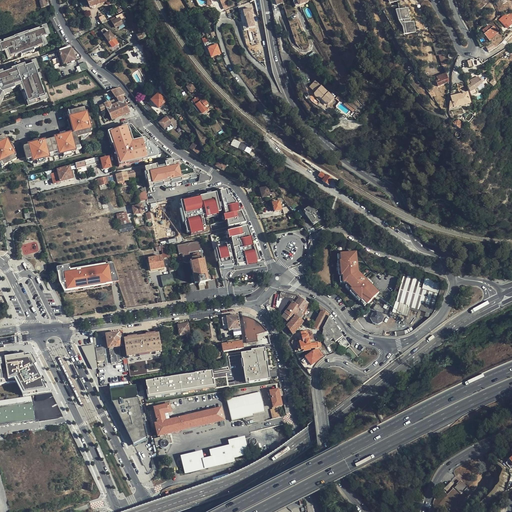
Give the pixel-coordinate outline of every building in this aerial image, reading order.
[(104,0),(86,0),(90,9),(106,2),(104,0)] [(226,0),(220,0),(224,9),(229,8),(226,0)] [(252,8),(243,10),(248,28),(257,26),(252,8)] [(414,21),(411,22),(408,8),(397,9),(401,35),(416,33),(414,21)] [(125,19),(122,14),(110,21),(116,29),(123,25),(122,22),(125,19)] [(511,25),(511,15),(511,16),(509,18),(509,17),(507,19),(505,16),(499,21),(503,26),(504,24),(507,28),(511,25)] [(488,42),(498,34),(493,27),(490,30),(488,27),(482,32),(484,35),(483,36),(488,42)] [(38,31),(38,32),(41,30),(44,36),(46,36),(43,28),(37,31),(38,31)] [(2,44),(2,45),(0,45),(0,51),(1,53),(1,54),(4,53),(6,52),(9,59),(14,57),(14,58),(20,55),(33,50),(37,49),(37,48),(42,46),(39,39),(44,37),(44,36),(41,30),(38,32),(38,31),(37,31),(37,30),(26,34),(27,35),(22,37),(23,39),(18,41),(17,39),(13,40),(12,39),(2,43),(2,44)] [(114,39),(109,33),(107,34),(104,30),(101,32),(109,43),(114,39)] [(12,38),(12,39),(13,40),(17,39),(18,41),(23,39),(22,37),(27,35),(26,34),(26,33),(12,38)] [(434,43),(441,66),(446,64),(439,42),(434,43)] [(495,51),(493,48),(492,44),(485,48),(488,54),(495,51)] [(220,54),(217,45),(209,48),(212,57),(220,54)] [(70,49),(70,47),(65,48),(59,51),(59,53),(63,65),(75,61),(71,48),(70,49)] [(59,51),(55,52),(57,58),(52,60),(55,70),(57,69),(64,67),(63,65),(59,53),(59,51)] [(82,71),(88,69),(86,62),(80,64),(82,71)] [(0,96),(1,93),(9,91),(19,87),(21,86),(28,104),(45,97),(44,93),(39,81),(38,76),(36,71),(33,64),(32,65),(25,67),(16,71),(15,70),(12,71),(0,75),(0,96)] [(451,77),(452,80),(463,83),(464,79),(463,75),(459,74),(453,72),(452,75),(451,77)] [(449,82),(448,75),(447,73),(438,77),(440,81),(436,83),(438,87),(449,82)] [(466,88),(470,97),(476,94),(474,90),(486,83),(482,75),(469,82),(470,86),(466,88)] [(333,98),(313,81),(307,89),(312,94),(312,95),(312,96),(312,97),(313,98),(314,99),(316,99),(317,98),(326,106),(333,98)] [(45,92),(44,93),(45,97),(28,104),(21,86),(19,87),(26,107),(47,99),(45,92)] [(129,112),(121,96),(124,95),(119,89),(110,91),(116,99),(118,103),(115,105),(119,116),(129,112)] [(1,93),(0,96),(0,103),(3,98),(11,95),(9,91),(1,93)] [(451,102),(449,103),(448,110),(469,103),(466,93),(450,98),(451,102)] [(150,102),(158,110),(166,102),(162,98),(161,99),(158,95),(150,102)] [(339,95),(336,98),(341,103),(344,100),(339,95)] [(207,105),(204,101),(203,101),(200,97),(194,101),(197,104),(195,106),(202,115),(207,111),(204,107),(207,105)] [(113,100),(99,106),(101,111),(106,109),(111,120),(119,116),(115,105),(113,100)] [(84,108),(70,112),(72,118),(69,119),(69,120),(72,131),(73,134),(75,133),(77,139),(91,135),(89,127),(90,127),(89,126),(87,117),(86,115),(86,116),(84,108)] [(105,123),(111,120),(106,109),(101,111),(105,123)] [(157,125),(163,131),(170,124),(173,127),(177,124),(170,116),(167,118),(166,118),(159,124),(157,122),(155,124),(157,125)] [(458,129),(463,125),(458,120),(454,124),(458,129)] [(127,127),(107,134),(116,169),(160,158),(158,153),(144,140),(131,143),(127,127)] [(75,133),(73,134),(68,135),(68,134),(65,135),(59,137),(56,138),(57,138),(49,140),(53,154),(58,152),(59,155),(75,151),(74,148),(79,146),(77,139),(75,133)] [(8,142),(4,135),(0,137),(0,162),(2,161),(5,166),(17,159),(14,153),(14,152),(13,150),(10,144),(8,142)] [(190,149),(199,156),(202,152),(196,139),(195,138),(194,139),(196,140),(190,149)] [(53,154),(49,140),(42,142),(39,143),(33,144),(30,145),(30,146),(23,148),(26,161),(32,160),(32,162),(48,158),(48,155),(53,154)] [(233,141),(232,141),(229,149),(238,152),(241,144),(233,141)] [(32,160),(26,161),(35,167),(81,154),(79,146),(74,148),(75,151),(59,155),(58,152),(53,154),(48,155),(48,158),(32,162),(32,160)] [(108,158),(103,159),(100,160),(103,170),(110,168),(108,158)] [(84,162),(86,167),(95,165),(94,159),(86,161),(84,162)] [(216,167),(222,171),(226,164),(219,160),(216,167)] [(172,164),(159,166),(159,168),(155,169),(154,166),(144,168),(148,189),(153,188),(153,185),(162,183),(163,185),(171,184),(170,181),(180,179),(181,181),(189,179),(189,177),(194,176),(192,171),(176,161),(172,164)] [(75,164),(76,170),(86,167),(84,162),(75,164)] [(72,179),(69,168),(57,171),(60,182),(72,179)] [(129,178),(141,175),(140,169),(128,172),(129,178)] [(330,186),(334,179),(321,172),(319,176),(324,179),(322,182),(330,186)] [(127,180),(125,173),(116,175),(117,182),(127,180)] [(114,175),(95,180),(96,182),(98,182),(99,184),(108,182),(107,179),(115,177),(114,175)] [(269,197),(267,188),(260,190),(262,198),(269,197)] [(226,193),(225,191),(221,192),(225,202),(226,207),(228,214),(230,219),(232,226),(245,224),(240,213),(239,213),(238,213),(236,205),(229,196),(227,196),(226,193)] [(190,222),(192,230),(205,227),(204,224),(207,223),(204,213),(208,212),(219,209),(223,209),(222,208),(221,203),(218,193),(185,201),(187,208),(190,222)] [(156,208),(155,203),(148,205),(150,212),(153,212),(155,220),(159,219),(160,219),(166,218),(166,217),(169,216),(168,212),(176,210),(175,204),(162,206),(162,207),(156,208)] [(281,211),(279,203),(278,203),(272,204),(274,213),(281,211)] [(144,213),(142,205),(132,208),(134,215),(144,213)] [(322,219),(312,207),(307,210),(307,209),(303,212),(313,226),(322,219)] [(187,208),(179,209),(183,224),(190,222),(187,208)] [(126,211),(117,214),(122,232),(134,229),(132,223),(130,223),(126,211)] [(235,265),(236,268),(256,265),(255,253),(254,248),(253,248),(247,232),(246,228),(233,230),(233,231),(235,239),(236,243),(237,252),(233,253),(235,262),(235,265)] [(202,253),(201,251),(200,251),(199,243),(196,243),(177,247),(178,255),(181,254),(183,263),(185,263),(187,263),(189,263),(194,285),(198,284),(198,286),(204,284),(204,283),(208,282),(203,259),(204,259),(203,257),(204,256),(204,254),(202,253)] [(171,258),(169,245),(162,246),(165,259),(171,258)] [(165,259),(162,246),(157,247),(155,248),(156,250),(158,249),(159,252),(158,252),(158,254),(149,256),(151,266),(166,263),(165,259)] [(216,253),(215,253),(217,271),(232,268),(231,265),(231,263),(229,253),(229,250),(218,251),(216,251),(216,253)] [(358,268),(356,254),(340,256),(340,257),(340,261),(340,263),(339,263),(339,264),(341,277),(341,278),(343,284),(345,285),(346,286),(350,290),(349,291),(350,292),(359,302),(360,303),(362,302),(366,306),(366,307),(378,296),(359,275),(357,275),(356,268),(358,268)] [(112,262),(71,273),(69,265),(56,268),(57,273),(59,272),(61,281),(66,295),(118,281),(112,262)] [(163,287),(177,284),(174,268),(170,269),(170,272),(160,274),(163,287)] [(118,282),(118,281),(66,295),(67,297),(118,282)] [(428,305),(432,306),(435,294),(411,288),(407,301),(419,303),(428,305)] [(359,302),(350,292),(349,294),(358,303),(359,302)] [(300,299),(296,300),(294,304),(301,311),(305,314),(310,307),(300,299)] [(419,303),(407,301),(406,308),(416,311),(419,303)] [(426,313),(427,313),(428,305),(419,303),(416,311),(426,313)] [(287,328),(294,336),(295,336),(304,322),(296,317),(301,311),(294,304),(283,318),(290,325),(287,328)] [(427,313),(432,314),(434,312),(435,307),(432,306),(428,305),(427,313)] [(305,314),(301,311),(296,317),(304,322),(306,318),(304,316),(305,314)] [(329,315),(323,311),(319,319),(317,318),(316,321),(317,322),(314,328),(319,332),(329,315)] [(380,323),(382,318),(380,313),(374,311),(370,313),(368,319),(370,324),(374,325),(380,323)] [(239,317),(222,319),(224,327),(229,326),(230,331),(236,330),(241,329),(239,317)] [(243,318),(248,343),(248,344),(258,343),(257,336),(267,333),(262,328),(259,325),(256,322),(251,319),(244,318),(243,318)] [(191,335),(189,324),(179,325),(181,336),(190,335),(191,335)] [(310,346),(317,344),(319,344),(319,343),(318,340),(314,341),(311,331),(308,332),(309,337),(309,339),(310,345),(310,346)] [(125,360),(121,332),(105,335),(107,347),(118,346),(118,348),(111,348),(112,354),(110,354),(112,362),(125,360)] [(158,334),(124,340),(126,357),(162,353),(158,334)] [(349,346),(344,337),(337,341),(342,350),(349,346)] [(303,338),(300,339),(301,343),(302,347),(310,345),(309,339),(304,341),(303,338)] [(238,343),(223,345),(224,351),(224,353),(244,349),(244,343),(243,342),(238,343)] [(302,352),(303,353),(311,350),(311,349),(310,346),(310,345),(302,347),(301,343),(297,344),(298,347),(297,348),(299,353),(302,352)] [(95,348),(94,345),(82,347),(93,369),(98,368),(97,361),(95,348)] [(104,347),(95,348),(97,361),(106,360),(104,347)] [(247,348),(244,349),(224,353),(225,357),(225,359),(247,355),(248,355),(247,348)] [(356,357),(349,349),(345,352),(352,361),(356,357)] [(33,352),(0,356),(0,383),(17,381),(23,393),(51,389),(33,352)] [(311,365),(323,357),(320,352),(316,355),(314,353),(306,358),(311,365)] [(269,371),(266,357),(249,361),(249,360),(241,362),(243,376),(269,371)] [(149,398),(216,390),(214,372),(147,381),(149,398)] [(322,375),(322,378),(322,383),(330,384),(331,377),(329,376),(329,375),(323,375),(322,375)] [(138,398),(135,385),(109,390),(111,403),(112,403),(132,445),(147,437),(138,398)] [(253,414),(253,413),(264,410),(259,391),(226,400),(231,420),(253,414)] [(282,406),(280,397),(279,391),(271,393),(274,408),(278,407),(282,406)] [(0,426),(35,421),(32,403),(0,407),(0,426)] [(156,425),(159,437),(166,435),(225,421),(222,409),(171,422),(169,414),(172,413),(170,405),(155,409),(159,425),(156,425)] [(280,416),(278,407),(274,408),(272,409),(271,409),(272,417),(280,416)] [(166,435),(159,437),(155,438),(158,449),(162,447),(164,449),(166,449),(167,449),(168,448),(169,447),(170,446),(170,445),(174,445),(171,436),(166,437),(166,435)] [(244,439),(229,442),(230,446),(211,451),(213,459),(205,461),(203,454),(183,459),(186,472),(230,461),(241,458),(240,455),(257,451),(255,446),(249,439),(245,440),(244,439)] [(231,463),(230,461),(186,472),(187,475),(231,463)] [(461,495),(457,492),(447,496),(439,505),(446,511),(461,511),(470,506),(489,486),(495,471),(489,466),(461,495)]
